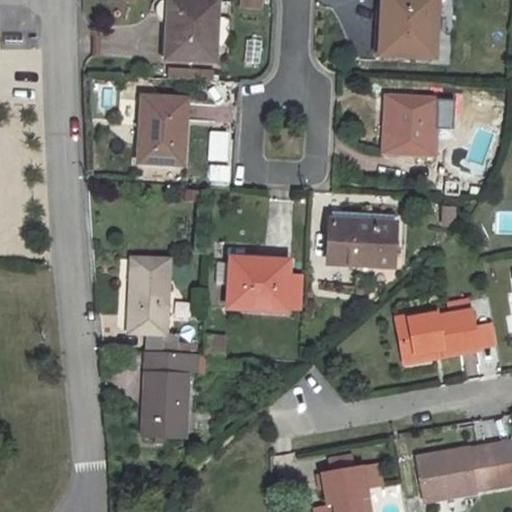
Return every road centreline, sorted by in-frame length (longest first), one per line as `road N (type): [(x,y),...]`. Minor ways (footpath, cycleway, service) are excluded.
road 1 (residential): [(54,0),(67,306),(93,511)]
road 2 (residential): [(287,426),(511,386)]
road 3 (residential): [(293,0),(285,141)]
